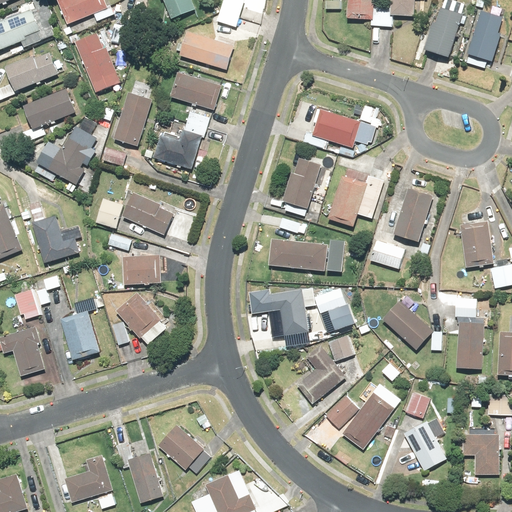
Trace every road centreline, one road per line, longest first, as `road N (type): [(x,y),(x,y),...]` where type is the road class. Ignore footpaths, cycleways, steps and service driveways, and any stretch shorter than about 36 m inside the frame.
road 1 (residential): [(287,48),(223,256),(219,295),(229,364)]
road 2 (residential): [(0,426),(229,364)]
road 3 (residential): [(411,89),(486,111),(491,123),(485,153),(470,160),(425,145),(419,133)]
road 4 (residential): [(229,364),(285,456),(344,504)]
road 5 (residential): [(287,48),(411,89)]
